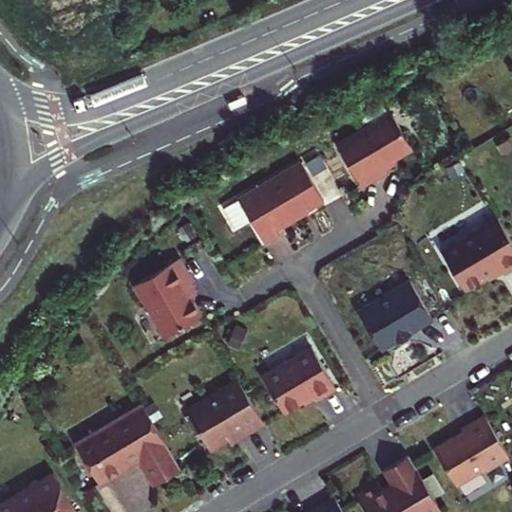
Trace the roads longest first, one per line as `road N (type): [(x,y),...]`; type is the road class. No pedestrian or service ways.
road 1 (tertiary): [(0,209),(65,155),(423,0)]
road 2 (tertiary): [(345,0),(92,105),(26,105),(0,91)]
road 3 (residential): [(384,412),(216,511)]
road 4 (residential): [(384,412),(299,265)]
road 5 (residential): [(511,337),(384,412)]
